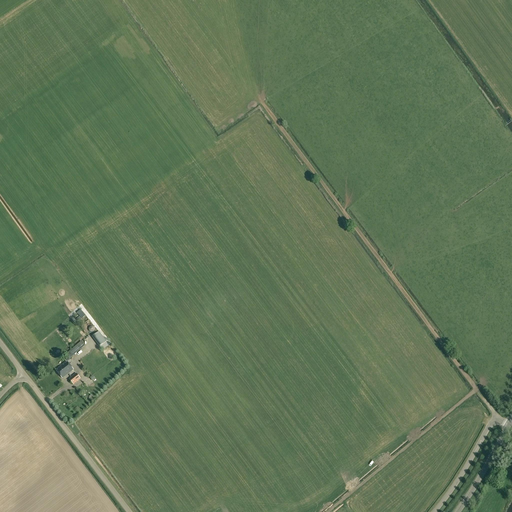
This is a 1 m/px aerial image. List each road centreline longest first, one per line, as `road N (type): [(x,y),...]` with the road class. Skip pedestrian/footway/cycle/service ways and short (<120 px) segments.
road 1 (track): [(496,420),(263,103)]
road 2 (unclassified): [(128,511),(24,374)]
road 3 (unclassified): [(509,425),(488,425),(434,511)]
